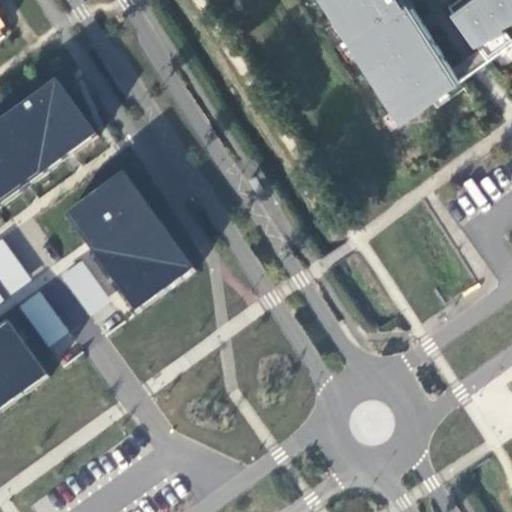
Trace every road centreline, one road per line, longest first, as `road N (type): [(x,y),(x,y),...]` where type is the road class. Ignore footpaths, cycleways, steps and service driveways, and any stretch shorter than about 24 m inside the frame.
road 1 (tertiary): [(71,0),(273,298),(331,409)]
road 2 (tertiary): [(358,382),(125,0)]
road 3 (residential): [(57,287),(177,454)]
road 4 (residential): [(329,420),(201,511)]
road 5 (residential): [(511,289),(386,381)]
